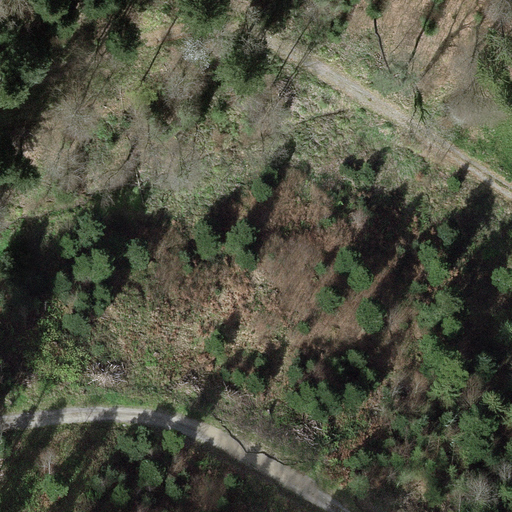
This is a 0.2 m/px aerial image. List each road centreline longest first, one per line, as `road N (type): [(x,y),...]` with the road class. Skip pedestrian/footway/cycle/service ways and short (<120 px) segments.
road 1 (track): [(0,87),(136,41),(205,24),(240,26),(322,61),(511,190)]
road 2 (track): [(340,511),(282,473),(153,413),(0,415)]
